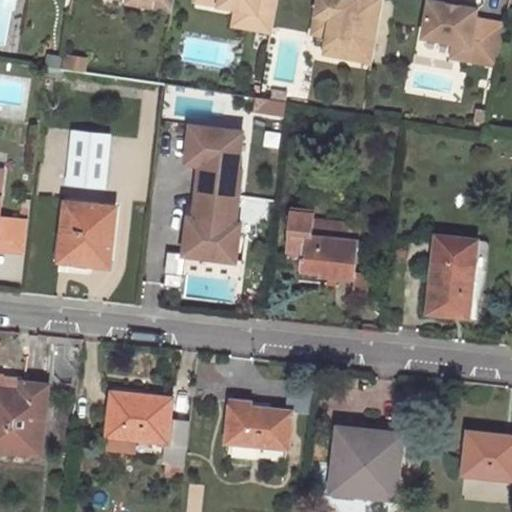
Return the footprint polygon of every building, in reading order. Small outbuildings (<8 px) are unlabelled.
[(173,11),(174,0),(153,0),(152,7),(173,11)] [(272,32),(278,0),(195,0),(196,0),(237,8),(256,12),(253,28),(272,32)] [(327,44),(374,53),(383,0),(319,0),(317,14),(332,17),(327,44)] [(498,65),(506,23),(476,17),(478,7),(460,4),(448,2),(439,0),(429,0),(423,35),(454,41),(453,46),(468,49),(467,59),(498,65)] [(234,25),(253,28),(256,12),(237,8),(234,25)] [(332,17),(317,14),(312,41),(327,44),(332,17)] [(374,53),(327,44),(325,53),(372,62),(374,53)] [(468,49),(453,46),(451,56),(467,59),(468,49)] [(47,65),(61,67),(63,56),(49,53),(47,65)] [(243,131),(191,124),(189,146),(195,147),(193,162),(201,163),(194,217),(202,218),(201,226),(187,225),(183,253),(235,260),(240,222),(235,221),(242,168),(239,167),(243,131)] [(46,127),(42,164),(70,167),(74,131),(46,127)] [(74,131),(70,167),(68,180),(100,184),(106,134),(74,131)] [(195,147),(189,146),(187,161),(193,162),(195,147)] [(0,201),(3,171),(0,170),(0,247),(24,250),(27,222),(0,218),(0,201)] [(56,261),(106,266),(113,208),(64,202),(56,261)] [(327,276),(336,277),(355,279),(356,272),(360,240),(311,234),(313,221),(314,211),(291,209),(286,250),(321,254),(319,270),(319,275),(327,276)] [(194,217),(188,216),(187,225),(201,226),(202,218),(194,217)] [(361,226),(313,221),(311,234),(360,240),(361,226)] [(470,299),(477,239),(436,235),(427,312),(468,317),(470,299)] [(477,239),(470,299),(478,300),(485,240),(477,239)] [(321,254),(286,250),(286,251),(285,258),(301,260),(300,268),(319,270),(321,254)] [(355,279),(353,295),(364,295),(366,273),(356,272),(355,279)] [(336,285),(336,277),(327,276),(326,283),(336,285)] [(171,401),(189,403),(192,373),(168,371),(165,396),(172,397),(171,401)] [(0,448),(40,452),(48,384),(22,381),(21,390),(0,388),(0,448)] [(108,434),(167,441),(165,462),(184,464),(189,419),(187,418),(189,403),(171,401),(172,397),(165,396),(135,393),(135,398),(112,395),(108,434)] [(227,440),(287,446),(290,411),(255,407),(255,403),(232,400),(227,440)] [(332,488),(395,495),(401,437),(383,435),(383,431),(339,426),(332,488)] [(464,471),(511,476),(511,439),(502,438),(502,434),(469,430),(464,471)]
